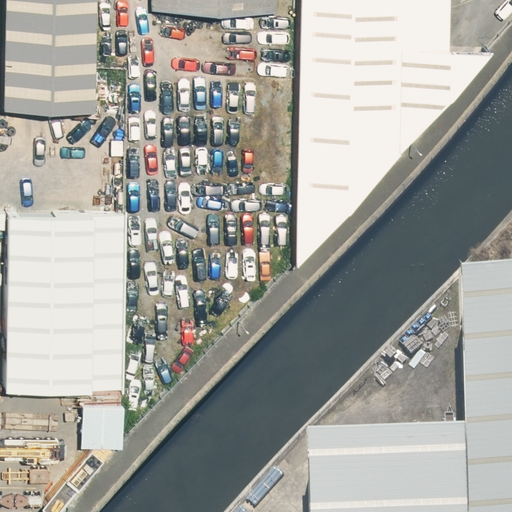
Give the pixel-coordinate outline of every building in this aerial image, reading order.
[(83,0),(0,0),(0,99),(80,102),(83,0)] [(283,0),(278,258),(432,86),(433,0),(283,0)] [(110,207),(0,203),(0,379),(105,382),(110,207)] [(476,432),(476,511),(511,511),(511,257),(474,258),(476,432)] [(118,388),(76,386),(74,434),(85,435),(84,448),(100,448),(101,436),(116,437),(118,388)] [(476,511),(476,432),(313,434),(313,511),(476,511)]
